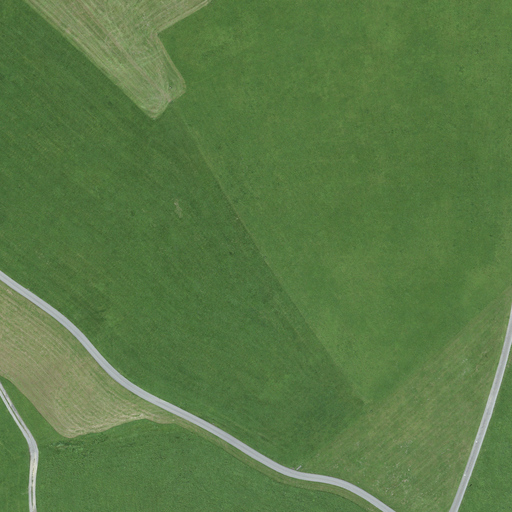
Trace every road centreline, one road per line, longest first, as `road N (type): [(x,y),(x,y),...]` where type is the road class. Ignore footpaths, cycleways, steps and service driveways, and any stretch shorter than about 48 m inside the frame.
road 1 (track): [(449,511),(511,328)]
road 2 (track): [(0,388),(34,448),(32,511)]
